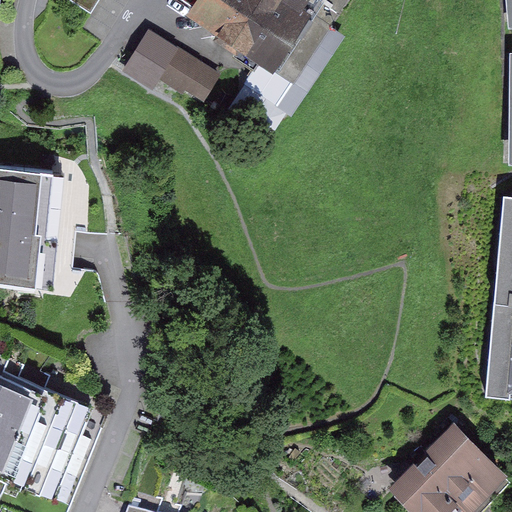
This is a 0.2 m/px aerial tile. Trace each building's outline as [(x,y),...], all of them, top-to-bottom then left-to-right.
[(63,0),(64,0),(94,18),(104,0),(63,0)] [(191,0),(266,52),(301,0),(191,0)] [(216,62),(175,32),(158,56),(199,86),(216,62)] [(73,166),(0,156),(0,265),(59,273),(73,166)] [(511,202),(506,201),(497,298),(511,299),(511,202)] [(511,299),(497,298),(488,395),(511,396),(511,299)] [(102,410),(0,374),(0,478),(69,503),(102,410)] [(461,511),(511,460),(456,405),(389,473),(428,511),(461,511)] [(182,511),(132,493),(124,511),(182,511)]
